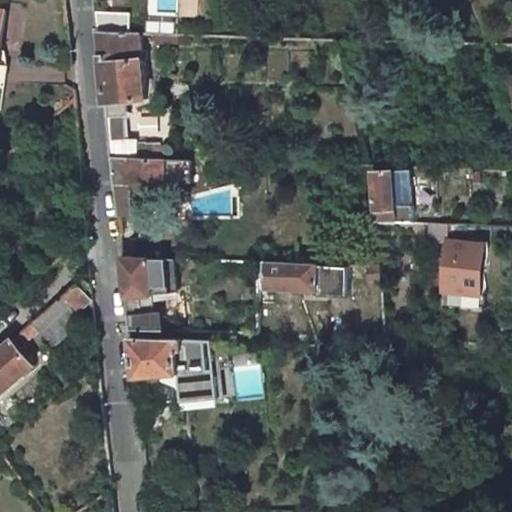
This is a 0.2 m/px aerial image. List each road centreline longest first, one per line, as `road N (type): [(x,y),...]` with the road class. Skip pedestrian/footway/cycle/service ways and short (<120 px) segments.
road 1 (residential): [(80,0),(131,511)]
road 2 (track): [(0,329),(104,240)]
